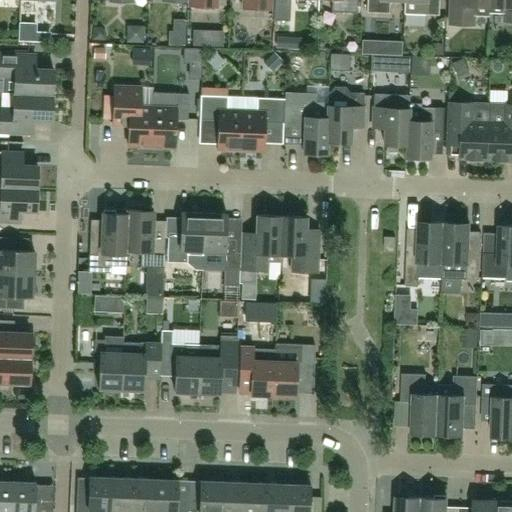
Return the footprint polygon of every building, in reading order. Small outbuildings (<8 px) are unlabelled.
[(242,0),(243,8),(271,10),(271,0),(242,0)] [(274,0),(274,21),(290,21),(290,0),(274,0)] [(331,0),(331,12),(357,13),(357,0),(331,0)] [(404,1),(404,0),(367,0),(367,13),(389,13),(390,0),(404,1)] [(404,0),(404,1),(404,14),(439,15),(439,0),(404,0)] [(449,0),(449,24),(474,25),(474,16),(489,16),(489,13),(489,0),(449,0)] [(511,0),(489,0),(489,13),(504,13),(503,21),(511,21),(511,0)] [(511,32),(497,33),(497,55),(511,54),(511,32)] [(35,55),(0,53),(0,78),(5,78),(4,93),(14,94),(52,95),(53,69),(34,68),(35,55)] [(409,57),(371,56),(371,71),(408,72),(409,57)] [(150,147),(152,106),(140,106),(141,87),(114,86),(113,128),(129,128),(128,146),(150,147)] [(363,127),(364,93),(350,93),(346,88),(334,87),(330,92),(328,92),(328,103),(327,118),(328,118),(327,142),(350,143),(351,127),(363,127)] [(152,106),(150,147),(175,148),(176,119),(188,120),(189,94),(152,92),(152,106)] [(327,118),(328,103),(316,102),(316,94),(285,92),(284,99),(283,123),(283,126),(293,126),(304,137),(303,153),(327,154),(327,142),(328,118),(327,118)] [(52,95),(14,94),(13,108),(0,107),(0,132),(32,134),(32,120),(51,121),(52,95)] [(373,118),(373,128),(384,128),(384,144),(407,145),(408,121),(409,107),(410,95),(396,95),(374,94),(373,118)] [(240,150),(242,110),(227,110),(228,97),(201,96),(200,120),(218,120),(217,150),(240,150)] [(257,111),(242,110),(240,150),(264,151),(265,122),(283,123),(284,99),(257,98),(257,111)] [(458,159),(486,160),(488,106),(488,104),(448,102),(446,154),(458,155),(458,159)] [(511,104),(506,105),(506,106),(488,106),(486,160),(511,160),(511,104)] [(443,108),(409,107),(408,121),(407,145),(406,157),(430,158),(431,132),(443,132),(443,108)] [(0,186),(1,187),(37,189),(38,165),(22,165),(23,153),(0,151),(0,186)] [(19,211),(36,212),(37,189),(1,187),(0,186),(0,222),(18,223),(19,211)] [(89,272),(111,273),(112,254),(127,254),(127,250),(126,250),(128,210),(127,210),(127,214),(103,213),(102,242),(90,242),(89,272)] [(152,240),(153,211),(128,210),(126,250),(127,250),(141,251),(140,267),(164,268),(165,241),(152,240)] [(203,252),(204,213),(181,212),(180,238),(168,238),(167,262),(187,263),(195,270),(202,270),(203,252)] [(203,252),(202,270),(224,271),(224,286),(239,286),(240,253),(236,252),(236,239),(226,239),(227,217),(227,214),(204,213),(203,252)] [(280,263),(280,253),(282,216),(257,215),(256,233),(242,232),(241,270),(268,271),(268,262),(280,263)] [(306,229),(306,217),(282,216),(280,253),(280,263),(281,254),(292,255),(291,272),(318,273),(319,229),(306,229)] [(442,278),(443,262),(445,222),(420,221),(419,251),(407,250),(405,285),(418,286),(418,277),(442,278)] [(442,278),(479,280),(480,253),(469,253),(470,223),(445,222),(443,262),(442,278)] [(511,282),(511,225),(500,225),(499,254),(484,253),(483,277),(507,278),(511,282)] [(0,273),(33,274),(34,251),(8,250),(8,238),(0,237),(0,273)] [(113,273),(132,272),(131,261),(112,262),(113,273)] [(6,296),(33,297),(33,274),(0,273),(0,308),(6,308),(6,296)] [(161,343),(160,356),(176,356),(175,376),(174,392),(197,393),(199,345),(178,344),(172,344),(172,331),(161,330),(161,343)] [(0,357),(30,359),(31,334),(0,332),(0,357)] [(199,345),(197,393),(220,394),(220,392),(235,392),(237,336),(220,335),(220,345),(199,345)] [(95,340),(94,352),(100,352),(99,389),(121,390),(122,352),(123,343),(123,337),(104,336),(103,340),(95,340)] [(123,343),(122,352),(121,390),(143,391),(144,379),(159,379),(160,356),(161,343),(140,342),(140,343),(123,343)] [(275,361),(274,361),(273,396),(295,397),(296,376),(314,376),(315,345),(288,344),(275,343),(275,349),(275,361)] [(273,396),(274,361),(275,361),(275,349),(253,349),(253,347),(241,346),(239,395),(251,395),(273,396)] [(0,382),(29,383),(30,359),(0,357),(0,382)] [(438,434),(439,394),(425,394),(426,374),(402,373),(401,402),(413,402),(412,433),(438,434)] [(440,384),(439,394),(438,434),(464,435),(465,404),(477,404),(478,376),(454,375),(454,385),(440,384)] [(511,385),(483,384),(482,409),(493,409),(492,436),(511,437),(511,385)] [(110,511),(112,478),(90,477),(89,494),(77,494),(76,511),(110,511)] [(112,478),(110,511),(132,511),(133,479),(112,478)] [(153,511),(155,479),(133,479),(132,511),(153,511)] [(187,511),(188,500),(177,499),(177,480),(155,479),(153,511),(187,511)] [(0,511),(12,511),(14,482),(0,481),(0,511)] [(188,500),(187,511),(221,511),(223,482),(200,481),(200,500),(188,500)] [(35,504),(36,483),(14,482),(12,511),(52,511),(53,505),(35,504)] [(243,511),(244,483),(223,482),(221,511),(243,511)] [(264,511),(266,484),(244,483),(243,511),(264,511)] [(266,484),(264,511),(286,511),(287,484),(266,484)] [(308,511),(310,485),(287,484),(286,511),(308,511)] [(421,511),(422,498),(397,497),(396,511),(421,511)] [(422,498),(421,511),(446,511),(447,499),(422,498)] [(496,511),(497,501),(474,500),(473,511),(496,511)] [(511,511),(511,501),(497,501),(496,511),(511,511)]
